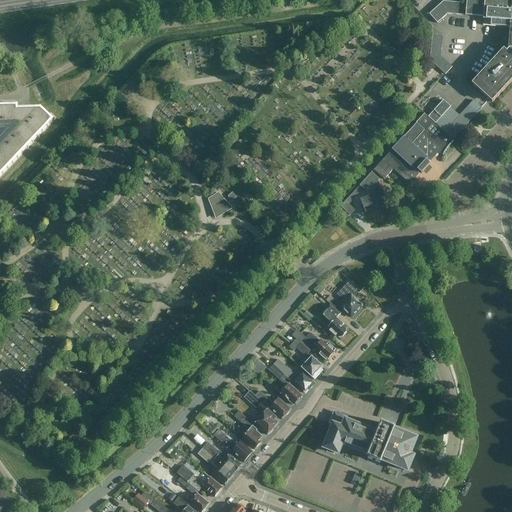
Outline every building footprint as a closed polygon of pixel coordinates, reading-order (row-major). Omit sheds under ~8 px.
[(504,49),(477,78),(471,84),(492,103),(511,82),(511,2),(509,2),(510,0),(505,0),(467,0),(467,4),(444,2),(430,14),(438,24),(448,15),(484,18),(483,26),(511,28),(509,50),(508,52),(504,49)] [(430,61),(446,75),(452,67),(441,57),(443,36),(433,35),(430,61)] [(454,140),(469,123),(444,100),(429,117),(454,140)] [(18,108),(0,108),(0,178),(54,122),(42,111),(18,112),(18,108)] [(455,141),(454,140),(429,117),(425,114),(417,123),(392,151),(373,171),(384,181),(393,170),(408,184),(409,184),(410,184),(420,173),(421,174),(430,164),(429,163),(437,154),(443,155),(446,150),(450,145),(455,141)] [(386,201),(378,182),(380,180),(372,174),(367,179),(341,207),(351,215),(355,210),(349,205),(364,189),(366,191),(373,184),(377,194),(361,200),(366,213),(369,212),(369,213),(371,212),(371,211),(382,207),(382,209),(383,209),(381,203),(386,201)] [(229,205),(229,204),(219,193),(209,200),(217,212),(227,206),(229,205)] [(331,304),(341,314),(345,311),(352,317),(353,316),(354,317),(357,313),(357,314),(358,313),(359,314),(360,313),(359,312),(359,311),(361,307),(363,306),(354,297),(358,293),(359,294),(359,293),(348,283),(338,295),(345,302),(342,306),(335,300),(331,304)] [(344,325),(337,318),(341,314),(331,304),(322,314),(324,316),(321,320),(331,330),(330,331),(336,337),(337,335),(340,337),(343,337),(347,334),(346,330),(343,326),(344,325)] [(302,312),(311,320),(314,317),(305,309),(302,312)] [(311,332),(306,338),(297,330),(292,336),(296,339),(301,343),(311,352),(312,352),(315,348),(321,353),(319,354),(326,361),(327,359),(328,360),(335,352),(334,351),(336,349),(329,342),(327,345),(322,340),(321,342),(311,332)] [(296,339),(289,347),(293,351),(297,348),(309,359),(301,368),(314,380),(323,371),(321,369),(323,366),(312,356),(314,354),(312,352),(311,352),(301,343),(296,339)] [(273,365),(292,383),(297,387),(297,386),(305,394),(310,388),(312,388),(314,384),(302,374),(298,379),(278,361),(273,365)] [(290,385),(292,383),(273,365),(268,371),(287,387),(281,394),(294,406),(295,404),(296,405),(301,399),(300,398),(302,396),(295,389),(290,385)] [(274,429),(275,428),(275,427),(278,423),(274,420),(276,418),(268,410),(269,409),(250,391),(245,397),(263,414),(255,423),(268,435),(269,434),(271,434),(273,431),(273,430),(274,428),(274,429)] [(274,404),(263,394),(260,391),(256,396),(259,399),(282,419),(282,420),(283,420),(283,419),(286,415),(287,416),(290,413),(290,411),(290,410),(291,410),(291,409),(279,399),(274,404)] [(255,450),(257,448),(259,447),(260,444),(262,442),(260,441),(263,437),(256,431),(257,429),(253,426),(254,424),(248,418),(239,411),(235,417),(249,429),(241,437),(255,449),(255,450)] [(382,460),(397,467),(408,471),(414,456),(410,455),(417,438),(395,429),(395,428),(382,423),(378,433),(346,420),(347,418),(335,413),(331,423),(334,424),(324,448),(339,454),(342,445),(369,455),(368,457),(381,462),(382,460)] [(220,429),(215,425),(209,431),(214,435),(219,430),(220,429)] [(236,447),(230,442),(231,441),(219,430),(214,436),(245,462),(245,463),(245,462),(248,458),(250,459),(252,455),(252,454),(253,453),(252,452),(240,442),(236,447)] [(207,444),(199,437),(195,442),(203,448),(203,449),(211,456),(211,457),(215,460),(215,459),(235,476),(243,466),(242,465),(229,455),(226,459),(208,443),(207,444)] [(167,453),(176,461),(182,454),(173,447),(167,453)] [(215,460),(211,457),(211,456),(203,449),(198,454),(209,464),(210,462),(218,469),(213,474),(225,485),(226,486),(235,476),(215,459),(215,460)] [(204,485),(199,481),(193,477),(195,475),(183,466),(177,474),(181,477),(182,477),(199,492),(203,488),(215,498),(218,493),(219,494),(222,491),(222,489),(223,488),(210,478),(204,485)] [(195,496),(189,503),(199,511),(204,511),(206,510),(206,508),(210,504),(198,494),(199,492),(182,477),(181,477),(178,481),(195,496)] [(2,489),(0,491),(0,511),(13,511),(14,510),(15,509),(15,508),(15,507),(14,505),(2,489)] [(178,498),(173,493),(168,499),(173,503),(178,498)] [(149,502),(141,496),(138,494),(133,501),(144,509),(149,502)] [(196,511),(189,506),(190,505),(179,497),(174,504),(184,511),(196,511)] [(171,511),(169,509),(155,500),(151,505),(160,511),(171,511)]
